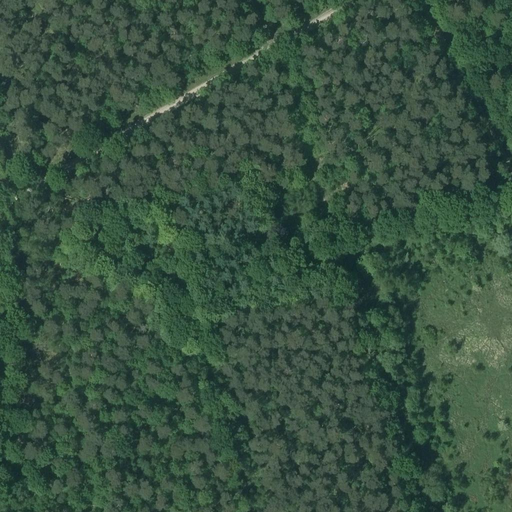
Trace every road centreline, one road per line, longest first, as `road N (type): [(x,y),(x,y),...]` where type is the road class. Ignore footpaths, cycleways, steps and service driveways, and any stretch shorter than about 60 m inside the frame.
road 1 (track): [(420,511),(273,45)]
road 2 (track): [(250,511),(140,123)]
road 3 (track): [(0,398),(17,196)]
road 4 (track): [(511,171),(420,0)]
